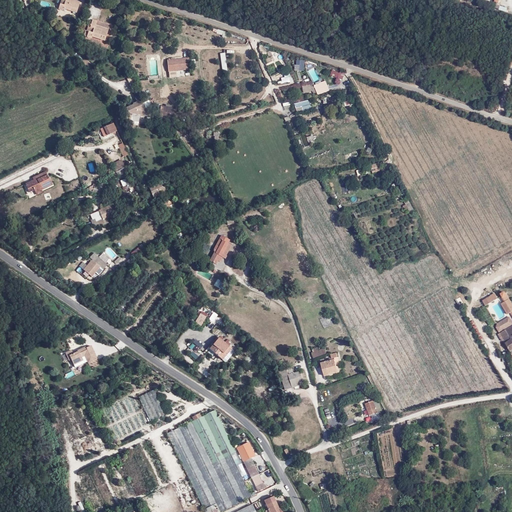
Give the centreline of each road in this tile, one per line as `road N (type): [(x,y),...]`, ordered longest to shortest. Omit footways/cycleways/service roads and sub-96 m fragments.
road 1 (unclassified): [(300,511),(249,425),(0,252)]
road 2 (unclassified): [(511,123),(146,0)]
